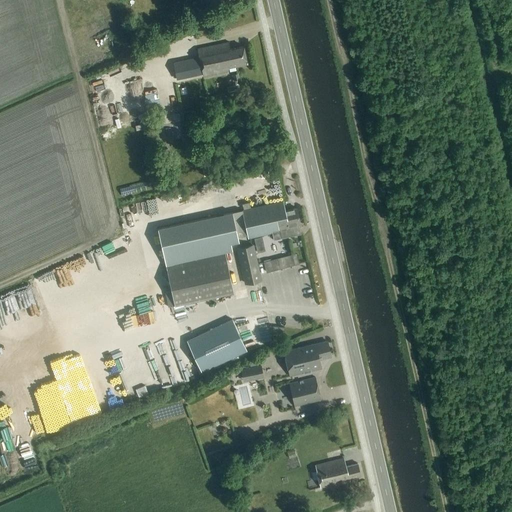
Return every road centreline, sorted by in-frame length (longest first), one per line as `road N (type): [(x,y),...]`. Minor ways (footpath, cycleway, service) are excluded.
road 1 (track): [(447,511),(328,0)]
road 2 (primary): [(390,511),(273,0)]
road 3 (track): [(58,0),(111,221),(90,244),(0,286)]
road 4 (track): [(479,0),(511,140)]
